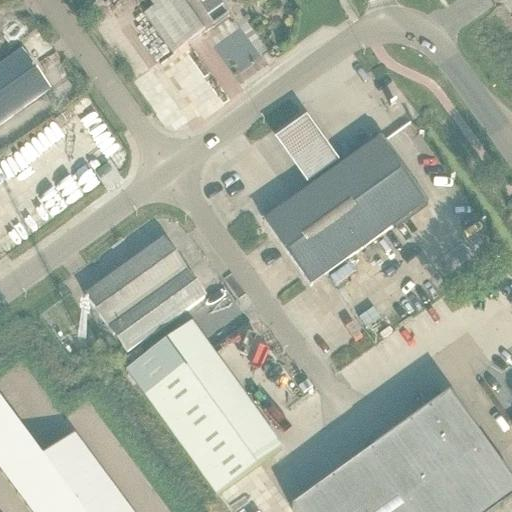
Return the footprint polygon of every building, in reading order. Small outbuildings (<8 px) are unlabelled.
[(148,0),(148,1),(153,9),(144,16),(173,57),(230,15),(221,2),(223,0),(148,0)] [(0,125),(50,90),(21,50),(0,65),(0,125)] [(312,188),(263,222),(310,287),(424,206),(377,141),(312,188)] [(126,355),(204,299),(162,241),(84,297),(126,355)] [(144,399),(210,351),(191,325),(125,373),(144,399)] [(511,487),(448,399),(292,511),(293,511),(495,511),(511,500),(511,487)] [(0,418),(0,436),(15,425),(6,414),(0,418)] [(15,425),(0,436),(0,454),(23,437),(15,425)] [(81,446),(72,435),(40,459),(48,470),(81,446)] [(0,471),(32,448),(23,437),(0,454),(0,471)] [(81,446),(48,470),(57,481),(89,457),(81,446)] [(0,471),(0,474),(7,484),(40,459),(36,454),(32,448),(0,471)] [(89,457),(57,481),(65,492),(98,468),(89,457)] [(48,470),(40,459),(7,484),(15,495),(48,470)] [(98,468),(65,492),(74,504),(106,479),(98,468)] [(15,495),(24,506),(57,481),(48,470),(15,495)] [(79,511),(85,511),(114,490),(106,479),(74,504),(79,511)] [(24,506),(28,511),(39,511),(65,492),(57,481),(24,506)] [(114,490),(85,511),(109,511),(123,502),(114,490)] [(65,492),(39,511),(62,511),(74,504),(65,492)] [(109,511),(130,511),(123,502),(109,511)]
